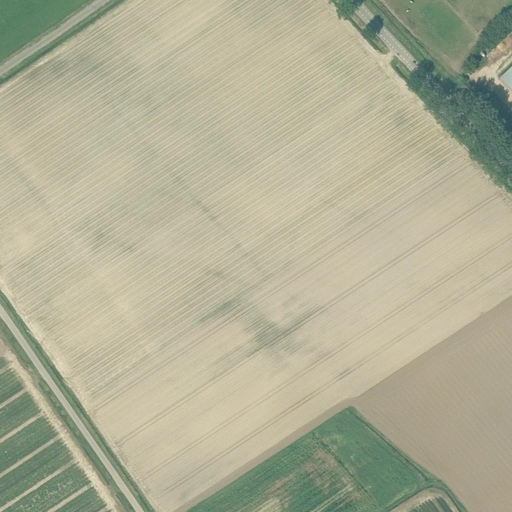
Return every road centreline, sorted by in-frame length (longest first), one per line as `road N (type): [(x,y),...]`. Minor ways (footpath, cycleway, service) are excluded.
road 1 (unclassified): [(139,511),(0,309)]
road 2 (tertiary): [(511,170),(355,0)]
road 3 (unclassified): [(0,74),(107,0)]
